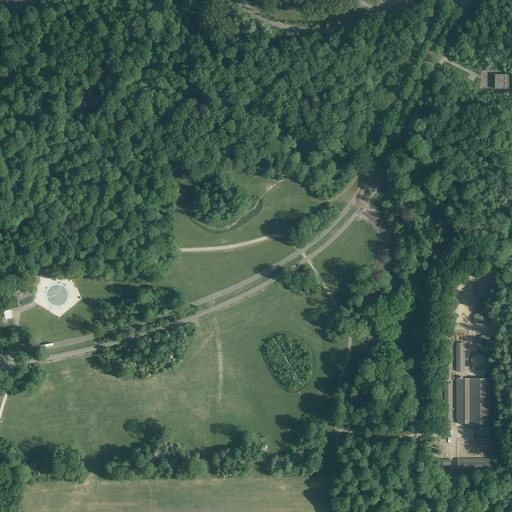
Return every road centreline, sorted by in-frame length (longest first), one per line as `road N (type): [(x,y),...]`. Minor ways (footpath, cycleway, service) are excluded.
road 1 (unknown): [(0,251),(216,249),(288,238),(350,339),(328,511)]
road 2 (tertiary): [(236,0),(281,26),(319,31),(365,18),(392,0)]
